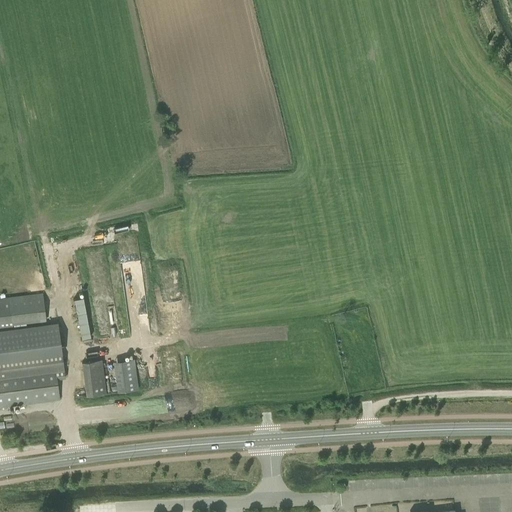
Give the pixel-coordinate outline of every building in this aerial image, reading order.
[(43,293),(0,298),(0,323),(11,322),(12,325),(46,321),(43,293)] [(83,337),(92,336),(86,295),(76,297),(83,337)] [(57,325),(0,332),(0,355),(60,347),(57,325)] [(8,356),(0,357),(0,407),(59,399),(57,390),(56,379),(64,378),(61,356),(10,363),(8,356)] [(119,391),(139,389),(136,357),(115,360),(119,391)] [(352,369),(350,358),(340,360),(343,376),(352,375),(351,369),(352,369)] [(106,393),(102,359),(81,362),(86,396),(106,393)] [(432,511),(455,510),(454,501),(405,504),(406,511),(410,511),(431,509),(432,511)]
